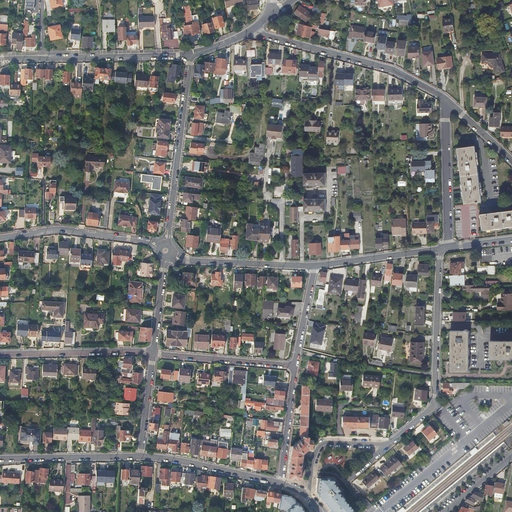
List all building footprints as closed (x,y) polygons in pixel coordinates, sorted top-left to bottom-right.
[(37,12),(37,0),(25,0),(25,8),(32,8),(32,12),(37,12)] [(312,14),(300,5),(295,13),(307,21),(312,14)] [(198,21),(199,21),(197,14),(192,15),(191,9),(185,10),(187,25),(184,26),(186,35),(200,32),(198,21)] [(221,15),(212,17),(215,27),(224,25),(221,15)] [(142,17),(138,17),(139,28),(144,28),(144,26),(154,26),(154,21),(151,21),(151,17),(142,17)] [(454,19),(444,20),(445,32),(455,31),(454,19)] [(115,20),(102,20),(102,30),(115,30),(115,20)] [(315,37),(318,24),(300,21),(297,34),(315,37)] [(204,34),(214,31),(211,22),(201,25),(204,34)] [(179,38),(178,31),(172,31),(171,24),(163,25),(161,25),(163,37),(168,37),(168,39),(179,38)] [(59,25),(49,27),(51,40),(62,38),(59,25)] [(353,36),(365,37),(366,30),(366,27),(351,25),(349,38),(353,38),(353,36)] [(70,38),(80,39),(81,28),(71,27),(70,38)] [(126,30),(126,27),(117,27),(118,39),(126,39),(126,35),(126,31),(126,30)] [(336,31),(321,28),(320,34),(330,36),(329,38),(334,39),(336,31)] [(23,34),(23,31),(12,30),(12,42),(16,42),(16,48),(21,49),(22,36),(23,36),(23,34)] [(364,40),(376,42),(376,40),(377,34),(377,32),(366,30),(365,37),(364,40)] [(31,37),(24,37),(24,41),(25,41),(26,46),(35,46),(35,34),(31,34),(31,37)] [(135,34),(127,35),(127,43),(128,44),(131,44),(132,43),(132,42),(136,42),(136,34),(135,34)] [(82,47),(94,47),(95,42),(93,42),(93,37),(83,36),(82,47)] [(386,49),(387,41),(388,37),(379,36),(378,48),(386,49)] [(386,49),(386,52),(395,53),(396,42),(387,41),(386,49)] [(398,42),(397,54),(406,55),(407,42),(398,42)] [(409,47),(410,58),(414,58),(417,58),(421,58),(420,47),(409,47)] [(433,50),(422,52),(424,66),(435,64),(433,50)] [(281,53),(270,53),(269,59),(268,59),(268,62),(280,63),(281,53)] [(499,54),(481,53),(481,63),(487,64),(493,68),(495,73),(499,71),(500,73),(505,71),(499,54)] [(449,55),(435,57),(437,69),(441,68),(441,67),(450,65),(449,55)] [(227,59),(217,58),(216,67),(214,67),(213,72),(213,73),(223,74),(226,73),(226,69),(227,59)] [(247,59),(234,58),(234,68),(247,69),(247,59)] [(297,60),(283,58),(282,71),(296,72),(297,60)] [(214,67),(214,63),(205,62),(204,71),(213,72),(214,67)] [(265,67),(265,62),(262,62),(262,64),(251,64),(251,77),(257,76),(263,76),(266,76),(266,74),(265,67)] [(310,64),(301,63),(301,74),(309,75),(310,66),(310,64)] [(169,68),(167,81),(174,82),(175,76),(179,76),(180,65),(172,64),(172,68),(169,68)] [(202,77),(203,65),(197,64),(196,69),(195,69),(194,76),(202,77)] [(309,75),(309,78),(312,78),(311,84),(318,84),(318,79),(318,77),(319,67),(310,66),(309,75)] [(342,66),(337,66),(336,82),(338,82),(338,79),(344,79),(345,74),(344,74),(343,74),(344,71),(342,70),(342,66)] [(93,77),(93,79),(93,83),(99,84),(99,78),(102,78),(103,68),(95,68),(95,78),(93,77)] [(111,69),(103,68),(102,78),(110,79),(111,69)] [(24,69),(21,69),(21,78),(31,79),(31,69),(24,69)] [(115,73),(111,72),(111,80),(114,80),(114,81),(126,83),(127,72),(115,71),(115,73)] [(134,73),(133,85),(147,87),(149,75),(134,73)] [(9,75),(0,74),(0,83),(9,84),(9,75)] [(159,77),(151,76),(150,90),(157,91),(159,77)] [(82,77),(82,84),(82,89),(93,89),(93,83),(93,79),(87,78),(87,77),(82,77)] [(76,83),(71,82),(70,95),(81,95),(82,89),(82,84),(76,84),(76,83)] [(17,85),(10,85),(9,96),(20,96),(20,85),(17,85)] [(389,88),(390,100),(403,99),(403,88),(389,88)] [(234,101),(234,90),(231,90),(231,89),(224,89),(224,98),(223,101),(230,101),(234,101)] [(357,104),(357,105),(362,105),(366,110),(369,108),(365,103),(366,102),(366,101),(366,99),(370,99),(370,90),(357,89),(356,104),(357,104)] [(373,89),(373,100),(385,99),(385,89),(373,89)] [(175,93),(164,92),(163,101),(174,103),(175,93)] [(487,106),(487,96),(474,95),(474,105),(487,106)] [(204,106),(196,105),(195,117),(203,118),(204,106)] [(491,112),(490,125),(499,125),(500,108),(496,108),(496,112),(491,112)] [(225,113),(218,112),(216,124),(223,125),(223,122),(228,123),(230,111),(226,110),(225,113)] [(157,127),(169,129),(170,120),(159,119),(159,124),(157,124),(157,127)] [(322,121),(310,120),(310,130),(322,130),(322,121)] [(203,122),(198,122),(198,124),(192,123),(191,134),(197,135),(197,134),(201,135),(202,127),(203,127),(203,122)] [(269,123),(268,135),(273,136),(277,136),(283,137),(284,125),(269,123)] [(425,124),(425,136),(434,136),(433,130),(432,129),(432,123),(425,123),(425,124)] [(511,126),(501,126),(501,136),(511,136),(511,126)] [(157,127),(156,132),(158,133),(157,136),(168,137),(169,129),(157,127)] [(339,142),(339,139),(337,139),(336,130),(334,130),(334,131),(331,131),(327,131),(327,136),(327,141),(339,142)] [(167,142),(158,141),(156,154),(166,155),(167,142)] [(204,144),(191,142),(190,152),(196,153),(197,151),(203,151),(204,144)] [(246,162),(263,165),(264,154),(265,144),(261,143),(260,147),(256,147),(256,153),(251,152),(246,162)] [(11,145),(0,145),(0,153),(1,154),(1,161),(10,162),(11,145)] [(462,180),(465,203),(482,200),(475,145),(459,147),(460,156),(462,180)] [(304,156),(304,149),(294,149),(294,156),(293,156),(293,176),(304,176),(303,156),(304,156)] [(50,157),(39,156),(39,153),(33,153),(33,161),(38,161),(38,165),(50,166),(50,157)] [(92,166),(96,166),(97,157),(86,157),(85,171),(92,172),(92,166)] [(426,170),(426,178),(436,178),(435,170),(433,170),(432,169),(430,169),(430,164),(432,164),(431,158),(426,158),(426,160),(426,168),(426,170)] [(412,170),(426,170),(426,168),(416,168),(416,160),(412,160),(412,170)] [(207,162),(194,161),(193,165),(195,165),(195,171),(200,171),(206,171),(207,162)] [(164,163),(155,162),(154,171),(163,173),(164,163)] [(304,173),(305,185),(326,185),(326,173),(304,173)] [(162,176),(143,174),(143,181),(154,182),(153,189),(161,190),(162,176)] [(203,179),(186,177),(185,185),(202,187),(203,179)] [(55,192),(56,180),(51,180),(51,183),(50,183),(50,192),(46,191),(46,198),(52,198),(52,192),(55,192)] [(130,183),(116,182),(115,191),(119,192),(119,193),(125,193),(125,192),(130,193),(130,183)] [(198,194),(184,192),(183,201),(192,202),(193,198),(198,199),(198,194)] [(161,194),(151,193),(151,199),(150,199),(148,213),(159,214),(160,209),(161,209),(161,205),(160,205),(161,200),(160,200),(161,194)] [(76,197),(64,196),(64,201),(64,209),(76,209),(76,197)] [(327,198),(305,198),(305,206),(299,206),(299,208),(299,211),(327,211),(327,198)] [(188,206),(187,213),(186,219),(190,219),(195,220),(197,207),(188,206)] [(25,217),(25,219),(35,219),(36,208),(25,208),(25,209),(25,217)] [(511,209),(481,214),(483,230),(511,226),(511,209)] [(138,217),(120,214),(118,224),(123,225),(123,226),(127,226),(132,226),(133,226),(137,226),(138,217)] [(429,221),(429,232),(434,232),(434,227),(439,227),(439,214),(427,215),(427,216),(427,221),(429,221)] [(186,219),(181,218),(180,226),(183,226),(183,228),(182,227),(181,231),(189,232),(190,227),(189,227),(190,219),(186,219)] [(392,218),(393,231),(402,231),(402,233),(407,233),(407,218),(392,218)] [(157,222),(149,220),(147,228),(156,229),(157,222)] [(413,233),(428,233),(427,222),(413,223),(413,233)] [(260,224),(260,226),(259,239),(259,241),(268,241),(269,225),(260,224)] [(260,226),(247,225),(246,238),(259,239),(260,226)] [(221,238),(222,227),(208,226),(206,241),(220,243),(220,242),(221,238)] [(342,247),(342,249),(351,248),(350,240),(350,236),(350,232),(345,233),(345,240),(341,240),(342,247)] [(187,235),(186,245),(197,247),(199,236),(187,235)] [(340,247),(342,247),(341,240),(341,235),(329,236),(330,251),(340,250),(340,247)] [(350,240),(351,248),(360,247),(359,237),(355,237),(355,235),(350,236),(350,240)] [(377,238),(377,248),(384,248),(384,245),(390,244),(389,237),(383,237),(383,238),(377,238)] [(221,238),(220,242),(220,243),(219,250),(228,251),(229,243),(230,239),(221,238)] [(238,243),(239,240),(231,239),(231,243),(232,244),(231,248),(237,249),(237,243),(238,243)] [(59,249),(58,249),(58,253),(67,254),(67,250),(68,250),(68,242),(60,242),(59,249)] [(321,242),(310,243),(311,253),(316,253),(316,254),(322,253),(321,242)] [(47,258),(57,259),(58,253),(58,249),(48,248),(47,258)] [(69,260),(80,261),(81,252),(81,248),(70,248),(69,260)] [(105,249),(98,249),(97,259),(97,264),(108,265),(109,252),(105,251),(105,249)] [(115,249),(113,259),(130,261),(131,251),(124,250),(115,249)] [(22,251),(19,251),(18,261),(39,262),(39,252),(35,252),(35,251),(22,251)] [(93,253),(81,252),(80,261),(80,264),(81,264),(81,268),(92,269),(92,265),(93,253)] [(451,275),(453,275),(465,275),(465,261),(458,261),(458,263),(451,263),(451,275)] [(150,270),(150,267),(151,263),(142,262),(141,275),(151,276),(152,275),(152,270),(151,270),(150,270)] [(429,264),(420,264),(419,274),(429,274),(429,264)] [(496,265),(488,266),(488,274),(497,274),(496,265)] [(197,282),(197,275),(192,274),(193,273),(184,272),(183,278),(182,278),(181,283),(191,285),(192,281),(197,282)] [(216,274),(212,274),(211,285),(222,285),(223,276),(221,276),(221,272),(216,272),(216,274)] [(403,285),(404,274),(395,273),(394,283),(403,285)] [(243,275),(235,274),(234,287),(242,287),(243,275)] [(246,274),(246,284),(255,285),(256,274),(246,274)] [(418,286),(419,275),(408,274),(407,286),(410,286),(418,286)] [(383,276),(379,275),(379,276),(374,275),(373,283),(382,285),(383,276)] [(453,275),(453,284),(464,284),(466,284),(466,275),(465,275),(453,275)] [(301,277),(292,276),(291,286),(301,286),(301,277)] [(330,284),(326,283),(326,288),(326,290),(325,291),(331,292),(331,290),(342,291),(344,277),(331,276),(330,284)] [(273,288),(277,288),(278,277),(268,277),(268,288),(273,288)] [(360,280),(347,278),(345,289),(358,291),(360,280)] [(142,283),(130,282),(128,301),(140,302),(142,283)] [(489,293),(489,284),(486,284),(466,284),(464,284),(464,291),(475,291),(475,290),(483,290),(483,293),(482,293),(482,298),(490,299),(490,293),(489,293)] [(323,309),(325,291),(326,290),(320,289),(319,299),(318,299),(317,303),(318,303),(317,308),(323,309)] [(186,295),(174,293),(173,306),(184,308),(186,295)] [(499,309),(511,309),(511,293),(503,294),(503,303),(499,303),(499,309)] [(64,301),(42,300),(42,308),(54,309),(54,317),(63,317),(64,301)] [(266,300),(264,300),(263,315),(270,316),(270,312),(273,312),(273,301),(266,300)] [(280,306),(279,312),(291,313),(292,304),(287,304),(283,303),(282,304),(282,306),(280,306)] [(426,306),(417,306),(416,324),(425,325),(426,306)] [(140,310),(127,309),(126,320),(140,321),(141,310),(140,310)] [(186,312),(175,310),(175,317),(174,319),(172,319),(172,324),(178,325),(184,325),(186,312)] [(455,312),(455,321),(471,321),(471,312),(455,312)] [(99,323),(100,314),(85,313),(84,327),(98,327),(98,323),(99,323)] [(321,323),(317,322),(316,327),(314,327),(311,341),(323,344),(327,323),(321,323)] [(28,336),(28,325),(17,324),(16,335),(20,336),(22,336),(25,336),(28,336)] [(37,336),(38,325),(28,325),(28,336),(37,336)] [(150,341),(152,327),(140,326),(139,340),(150,341)] [(166,345),(176,345),(177,330),(167,329),(166,345)] [(177,330),(176,345),(186,346),(187,332),(177,330)] [(451,360),(451,372),(470,372),(470,331),(469,331),(469,330),(465,330),(465,331),(451,331),(451,360)] [(61,332),(47,331),(46,341),(46,342),(60,343),(61,332)] [(75,344),(75,332),(69,332),(65,331),(64,342),(71,343),(71,344),(75,344)] [(378,332),(365,331),(364,343),(373,344),(373,342),(376,342),(378,332)] [(9,332),(0,332),(0,341),(9,341),(9,340),(11,339),(11,337),(10,337),(9,337),(9,332)] [(132,340),(133,332),(118,332),(119,340),(127,340),(132,340)] [(277,333),(275,349),(285,350),(286,334),(277,333)] [(225,335),(212,334),(211,346),(217,347),(217,348),(224,349),(225,335)] [(209,335),(198,335),(197,347),(208,348),(209,335)] [(380,343),(378,349),(381,350),(387,351),(387,352),(392,353),(395,341),(382,338),(381,342),(380,343)] [(511,341),(490,342),(490,360),(511,360),(511,358),(511,341)] [(262,343),(254,342),(254,345),(254,350),(253,352),(261,353),(262,343)] [(418,342),(417,362),(424,362),(425,342),(418,342)] [(122,367),(130,368),(131,359),(123,358),(123,361),(119,360),(119,366),(122,367)] [(320,362),(310,360),(308,373),(318,375),(320,362)] [(43,364),(42,374),(57,375),(57,365),(43,364)] [(79,374),(79,365),(75,365),(76,364),(64,364),(64,374),(75,374),(79,374)] [(230,365),(226,365),(226,372),(215,371),(214,381),(223,382),(223,380),(226,381),(227,375),(228,375),(229,372),(229,370),(230,365)] [(88,369),(88,368),(82,367),(82,379),(95,379),(96,370),(88,369)] [(38,379),(39,369),(34,368),(33,368),(25,368),(25,373),(28,374),(28,379),(38,379)] [(191,369),(179,368),(179,371),(178,380),(189,381),(191,369)] [(142,371),(133,369),(133,373),(131,373),(130,373),(122,372),(122,374),(122,375),(123,376),(130,377),(130,379),(122,378),(122,382),(130,384),(141,385),(141,379),(142,371)] [(162,369),(161,377),(169,378),(170,370),(162,369)] [(11,370),(11,382),(19,382),(20,371),(11,370)] [(229,370),(229,372),(228,383),(232,383),(232,382),(238,382),(239,383),(244,383),(244,386),(242,385),(241,393),(243,393),(243,400),(241,400),(241,401),(239,400),(238,408),(244,409),(245,404),(245,400),(246,393),(247,383),(247,375),(246,375),(247,371),(234,370),(229,370)] [(197,383),(210,384),(210,375),(206,374),(202,374),(202,372),(198,372),(197,383)] [(363,374),(362,385),(379,387),(380,376),(363,374)] [(276,377),(263,375),(262,384),(263,384),(269,385),(274,386),(276,377)] [(340,390),(353,390),(353,379),(352,379),(342,379),(340,379),(340,390)] [(454,382),(451,382),(451,383),(443,383),(442,393),(451,393),(451,386),(454,386),(454,382)] [(310,385),(302,384),(302,394),(309,395),(310,385)] [(125,387),(124,399),(135,400),(136,388),(125,387)] [(29,389),(22,388),(21,402),(29,402),(29,398),(28,398),(29,389)] [(416,389),(415,399),(426,400),(427,390),(416,389)] [(274,398),(283,399),(284,391),(275,390),(274,398)] [(174,393),(159,391),(158,400),(173,402),(174,393)] [(309,395),(302,394),(301,405),(309,405),(309,395)] [(245,400),(245,404),(253,405),(252,407),(254,407),(253,410),(260,411),(261,407),(265,407),(265,403),(245,400)] [(331,411),(332,400),(321,400),(321,410),(331,411)] [(129,403),(116,403),(116,411),(117,411),(117,415),(128,415),(128,408),(129,407),(129,403)] [(404,408),(392,407),(391,417),(403,418),(404,408)] [(370,417),(342,416),(342,426),(378,427),(379,417),(370,417)] [(389,418),(379,416),(379,417),(378,427),(387,428),(389,418)] [(102,442),(102,436),(103,430),(95,430),(96,418),(92,418),(91,430),(91,442),(91,444),(94,444),(100,445),(100,442),(102,442)] [(278,430),(279,422),(274,421),(274,424),(267,423),(267,420),(262,420),(261,428),(278,430)] [(157,423),(150,423),(149,429),(155,429),(154,433),(151,433),(151,436),(157,437),(158,424),(157,423)] [(157,447),(167,449),(170,425),(165,424),(164,431),(163,431),(163,435),(162,439),(159,439),(158,439),(157,447)] [(117,426),(117,439),(120,439),(120,440),(125,440),(125,439),(129,440),(129,430),(120,430),(120,426),(117,426)] [(33,443),(39,444),(41,429),(22,427),(21,439),(33,440),(33,443)] [(80,428),(68,427),(68,429),(67,438),(79,439),(80,430),(80,428)] [(68,429),(54,428),(53,438),(67,440),(67,438),(68,429)] [(232,428),(221,428),(221,436),(232,437),(232,428)] [(430,428),(422,435),(430,443),(438,436),(430,428)] [(91,430),(80,430),(79,439),(79,441),(91,442),(91,430)] [(44,432),(43,442),(48,443),(49,441),(51,441),(52,433),(44,432)] [(173,447),(172,450),(178,451),(180,434),(171,432),(169,447),(173,447)] [(293,446),(291,446),(290,455),(302,456),(302,453),(308,449),(311,449),(314,449),(315,440),(312,440),(313,440),(308,439),(308,436),(307,436),(302,436),(302,440),(300,440),(293,446)] [(191,440),(191,444),(191,445),(190,453),(195,454),(195,451),(198,451),(200,439),(197,439),(196,441),(191,440)] [(217,440),(211,439),(211,441),(209,456),(215,457),(217,440)] [(209,456),(211,441),(201,440),(200,445),(202,445),(201,454),(209,456)] [(412,440),(409,443),(406,445),(403,448),(409,455),(418,447),(412,440)] [(228,443),(218,441),(218,447),(217,457),(226,458),(227,455),(229,455),(230,450),(228,450),(228,443)] [(190,443),(182,442),(181,450),(181,451),(189,453),(190,443)] [(242,449),(231,448),(230,459),(241,461),(242,451),(242,449)] [(338,460),(330,454),(326,459),(338,468),(344,460),(340,457),(338,460)] [(302,456),(290,455),(287,478),(300,480),(300,473),(302,456)] [(391,458),(379,468),(386,476),(401,463),(395,456),(392,459),(391,458)] [(253,467),(261,469),(262,460),(254,459),(253,467)] [(122,466),(121,479),(129,479),(130,470),(130,469),(126,469),(126,466),(122,466)] [(152,466),(142,466),(141,475),(151,476),(152,466)] [(47,483),(48,468),(40,468),(40,470),(35,470),(34,482),(47,483)] [(162,484),(169,485),(170,478),(168,478),(169,469),(160,468),(159,478),(162,478),(162,484)] [(129,479),(129,484),(139,484),(140,470),(134,469),(134,470),(130,470),(129,479)] [(201,470),(197,469),(196,477),(198,477),(197,487),(206,488),(207,476),(202,475),(202,477),(200,477),(201,470)] [(0,481),(2,482),(1,482),(19,483),(20,473),(10,473),(8,472),(3,472),(2,475),(0,475),(0,481)] [(180,472),(171,472),(171,474),(171,480),(179,481),(180,472)] [(374,472),(362,482),(367,488),(379,478),(374,472)] [(78,477),(78,484),(89,484),(89,474),(79,473),(79,477),(78,477)] [(183,473),(182,483),(193,484),(193,483),(196,483),(196,478),(194,478),(194,474),(183,473)] [(206,488),(205,490),(209,491),(209,487),(219,489),(221,478),(207,476),(206,488)] [(317,478),(316,492),(332,511),(354,511),(341,495),(343,494),(340,490),(334,482),(334,479),(317,478)] [(52,480),(49,479),(49,490),(56,491),(57,480),(56,480),(56,482),(52,481),(52,480)] [(504,484),(495,482),(494,492),(495,492),(503,493),(504,484)] [(223,495),(223,496),(232,496),(233,483),(224,483),(223,489),(223,495)] [(493,496),(494,492),(493,492),(494,486),(487,485),(485,495),(493,496)] [(139,489),(137,502),(143,503),(144,490),(146,490),(146,489),(146,488),(142,487),(141,489),(139,489)] [(243,487),(241,500),(246,501),(247,497),(253,498),(255,489),(243,487)] [(256,489),(254,501),(261,503),(262,501),(264,501),(266,491),(256,489)] [(273,502),(274,492),(268,491),(266,504),(270,505),(270,501),(273,502)] [(483,501),(484,493),(481,493),(477,491),(471,497),(476,500),(476,499),(483,501)] [(305,511),(292,496),(281,494),(279,508),(285,509),(286,511),(285,511),(305,511)] [(87,496),(74,496),(75,501),(76,501),(77,511),(87,511),(87,496)] [(466,503),(465,502),(464,502),(461,505),(464,506),(464,507),(462,507),(460,511),(473,511),(474,507),(466,503)]
